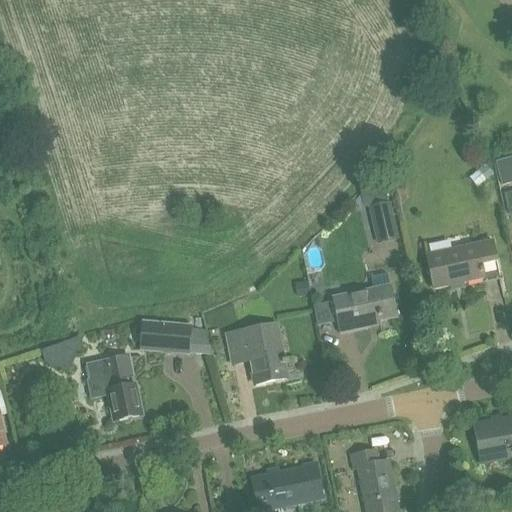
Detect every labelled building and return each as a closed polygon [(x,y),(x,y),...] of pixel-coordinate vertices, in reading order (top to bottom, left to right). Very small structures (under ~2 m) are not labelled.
[(511,175),(511,172),(509,160),(497,164),(503,185),(511,183),(509,176),(511,175)] [(396,229),(390,204),(368,209),(374,234),(396,229)] [(481,266),(497,262),(493,242),(427,256),(434,290),(484,279),(481,266)] [(369,325),(398,319),(391,287),(390,287),(387,275),(371,278),(373,290),(333,299),(333,303),(313,307),(317,327),(338,322),(340,334),(370,328),(369,325)] [(192,328),(144,323),(142,351),(189,356),(192,328)] [(267,383),(288,379),(285,365),(290,364),(289,361),(285,362),(278,326),(228,336),(233,366),(251,362),(254,381),(266,379),(267,383)] [(84,338),(41,353),(44,363),(69,374),(77,354),(81,353),(80,348),(84,338)] [(115,423),(142,417),(135,386),(128,388),(126,378),(133,377),(129,357),(86,365),(90,382),(87,382),(91,402),(110,398),(115,423)] [(481,465),(511,459),(511,418),(474,426),(481,465)] [(367,511),(398,511),(389,462),(380,464),(377,452),(351,457),(354,470),(359,469),(367,511)] [(341,454),(331,456),(335,475),(345,473),(341,454)] [(257,511),(263,511),(323,500),(316,464),(300,467),(301,470),(251,479),(257,511)]
